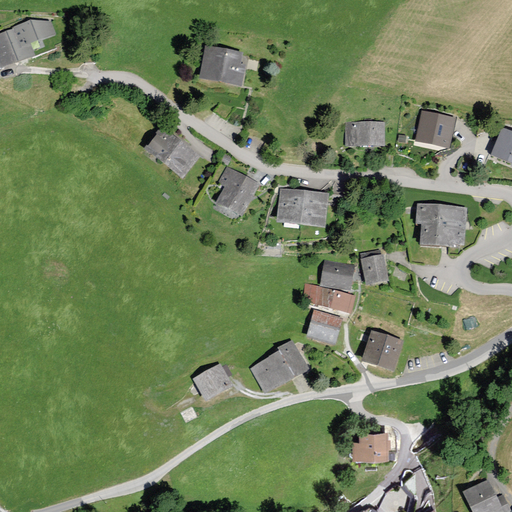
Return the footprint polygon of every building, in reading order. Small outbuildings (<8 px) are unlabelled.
[(50,11),(0,26),(0,50),(3,62),(60,44),(50,11)] [(252,52),(211,41),(200,78),(242,89),(252,52)] [(464,116),(421,107),(413,143),(456,152),(464,116)] [(391,120),(344,118),(343,145),(390,147),(391,120)] [(511,129),(509,128),(499,152),(511,157),(511,129)] [(196,160),(161,130),(147,146),(182,176),(196,160)] [(256,185),(225,169),(210,198),(241,214),(256,185)] [(335,193),(284,186),(279,221),(330,228),(335,193)] [(466,207),(413,202),(409,243),(462,247),(466,207)] [(385,254),(363,257),(367,286),(389,283),(385,254)] [(358,270),(322,262),(318,277),(354,285),(358,270)] [(357,297),(306,281),(300,302),(351,317),(357,297)] [(343,322),(314,313),(307,334),(336,343),(343,322)] [(402,341),(373,332),(364,360),(393,369),(402,341)] [(302,344),(258,359),(269,391),(313,376),(302,344)] [(228,361),(194,376),(205,402),(240,387),(228,361)] [(387,430),(355,429),(354,454),(386,455),(387,430)] [(505,511),(489,476),(468,485),(479,511),(505,511)]
